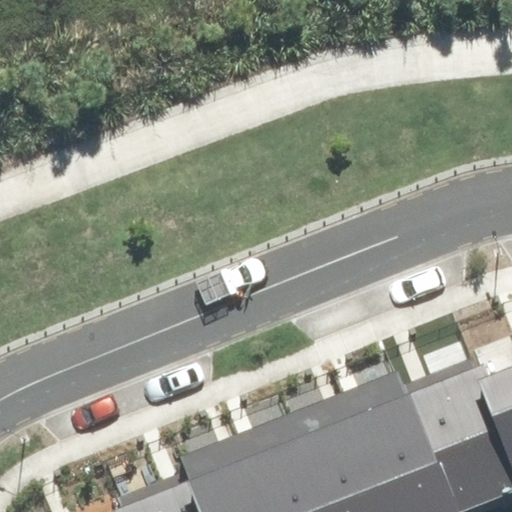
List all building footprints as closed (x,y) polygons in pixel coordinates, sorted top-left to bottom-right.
[(470,351),(401,378),(454,511),(457,511),(511,491),(511,458),(477,368),(470,351)] [(511,353),(477,368),(511,458),(511,353)] [(454,511),(401,378),(396,364),(343,384),(392,511),(454,511)] [(392,511),(343,384),(290,405),(331,511),(392,511)] [(331,511),(290,405),(237,426),(270,511),(331,511)] [(270,511),(237,426),(183,446),(196,480),(208,511),(270,511)] [(208,511),(196,480),(193,471),(128,497),(132,506),(134,511),(208,511)]
